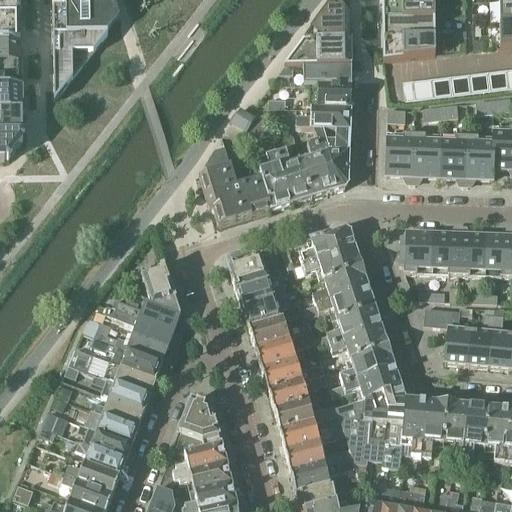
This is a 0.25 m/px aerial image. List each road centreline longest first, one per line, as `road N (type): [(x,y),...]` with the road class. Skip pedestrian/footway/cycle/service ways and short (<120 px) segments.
road 1 (residential): [(361,209),(413,378),(424,390),(511,398)]
road 2 (residential): [(217,350),(195,258),(224,243),(361,209)]
road 3 (residential): [(131,511),(172,404),(190,372),(217,350)]
road 4 (residential): [(262,511),(217,350)]
road 5 (residential): [(361,209),(511,216)]
